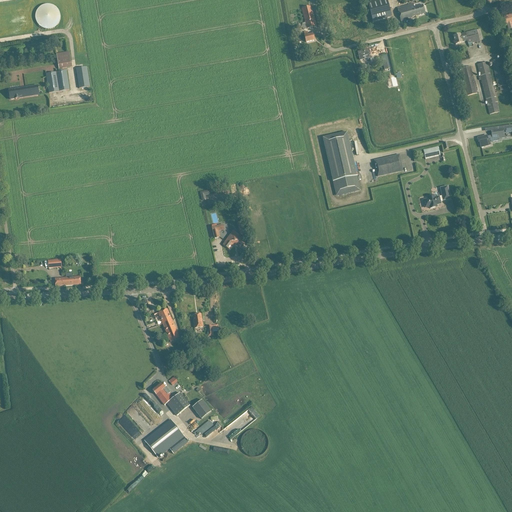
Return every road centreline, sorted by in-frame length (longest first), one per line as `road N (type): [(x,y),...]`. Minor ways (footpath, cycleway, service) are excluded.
road 1 (tertiary): [(15,297),(178,288),(485,239)]
road 2 (unclassified): [(485,239),(435,26)]
